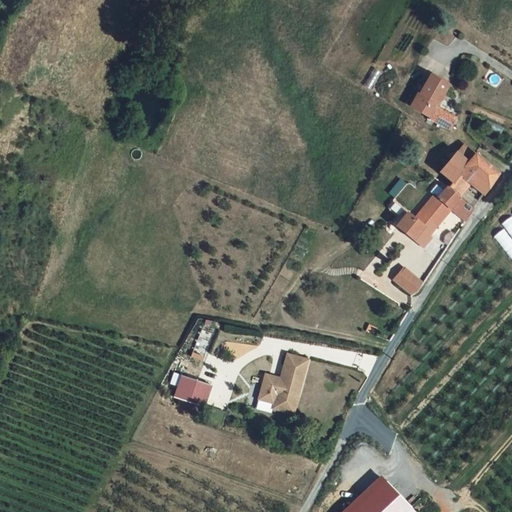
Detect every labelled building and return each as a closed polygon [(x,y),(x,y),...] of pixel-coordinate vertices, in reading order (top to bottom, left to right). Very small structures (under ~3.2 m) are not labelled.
[(425,71),(420,80),(407,103),(421,111),(427,101),(432,104),(444,81),(425,71)] [(401,100),(407,103),(420,80),(414,75),(401,100)] [(453,116),(432,104),(427,101),(421,111),(420,112),(447,126),(453,116)] [(470,160),(476,154),(463,145),(458,151),(470,160)] [(488,187),(497,173),(476,154),(470,160),(458,151),(442,170),(452,178),(458,173),(466,180),(472,173),(484,184),(487,187),(488,187)] [(448,186),(456,193),(466,180),(458,173),(452,178),(448,186)] [(472,173),(466,180),(480,190),(484,184),(472,173)] [(463,222),(474,208),(456,193),(448,186),(443,191),(437,186),(430,194),(434,197),(415,219),(410,216),(398,230),(424,251),(432,240),(430,238),(437,229),(452,211),(463,222)] [(502,224),(511,236),(511,216),(502,224)] [(493,237),(511,259),(511,239),(504,229),(493,237)] [(416,302),(426,286),(404,270),(393,285),(416,302)] [(280,391),(278,399),(294,403),(297,391),(299,392),(301,387),(303,388),(312,356),(291,350),(284,374),(269,370),(265,387),(280,391)] [(185,371),(178,393),(208,403),(215,381),(185,371)] [(297,409),(303,388),(301,387),(299,392),(297,391),(294,403),(278,399),(276,404),(297,409)] [(416,511),(381,474),(342,511),(416,511)]
